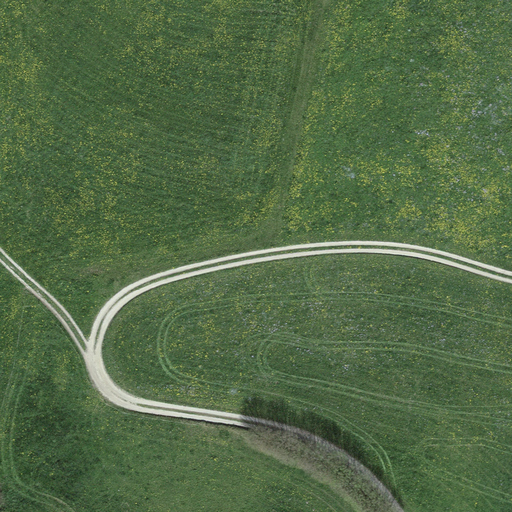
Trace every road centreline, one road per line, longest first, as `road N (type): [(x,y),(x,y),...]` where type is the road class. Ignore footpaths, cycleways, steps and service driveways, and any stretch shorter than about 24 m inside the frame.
road 1 (track): [(387,511),(328,454),(283,434),(161,415),(112,396),(94,358),(105,312),(182,276),(352,251),(398,253),(511,281)]
road 2 (track): [(94,358),(0,263)]
